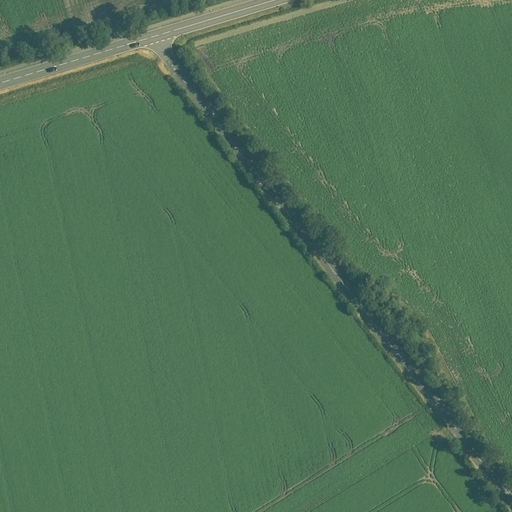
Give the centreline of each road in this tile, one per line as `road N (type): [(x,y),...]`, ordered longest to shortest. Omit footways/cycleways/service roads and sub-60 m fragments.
road 1 (unclassified): [(156,38),(511,502)]
road 2 (secondary): [(0,85),(156,38)]
road 3 (secondary): [(156,38),(282,0)]
